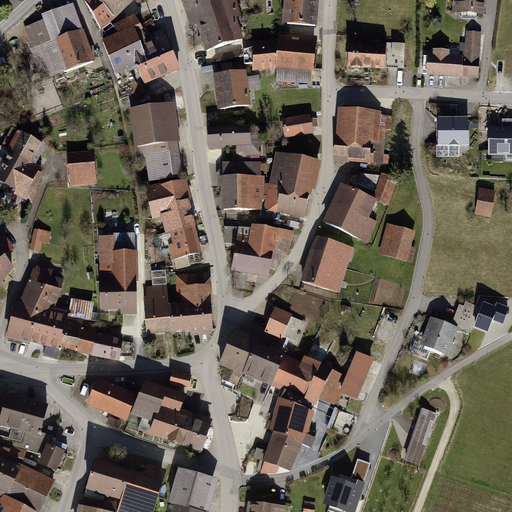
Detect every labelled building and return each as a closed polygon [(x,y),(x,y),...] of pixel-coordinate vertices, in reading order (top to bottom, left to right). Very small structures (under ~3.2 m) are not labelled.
[(90,0),(87,2),(104,30),(136,0),(90,0)] [(236,0),(181,0),(190,27),(198,25),(206,51),(245,39),(238,18),(242,17),(236,0)] [(321,0),(287,0),(285,23),(319,26),(321,0)] [(454,0),(453,12),(488,15),(489,0),(454,0)] [(96,62),(74,4),(44,16),(45,20),(26,27),(34,49),(32,50),(43,81),(96,62)] [(118,34),(104,40),(125,98),(141,91),(133,72),(140,69),(147,85),(181,70),(164,29),(147,37),(137,15),(115,25),(118,34)] [(396,37),(397,26),(382,25),(382,36),(396,37)] [(466,58),(446,57),(445,78),(480,80),(483,35),(467,34),(466,58)] [(280,44),(255,47),(254,72),(278,69),(277,84),(316,86),(318,37),(281,35),(280,44)] [(387,44),(347,44),(348,71),(387,71),(387,44)] [(248,70),(214,75),(219,112),(253,107),(248,70)] [(176,103),(131,109),(137,158),(147,156),(151,182),(183,177),(179,143),(181,143),(176,103)] [(384,111),(340,109),(338,166),(382,168),(384,111)] [(313,115),(283,120),(286,141),(316,136),(313,115)] [(503,127),(490,127),(490,157),(511,156),(511,119),(503,120),(503,127)] [(471,120),(438,120),(439,149),(471,149),(471,120)] [(259,126),(210,130),(211,151),(237,148),(238,157),(262,155),(259,126)] [(47,146),(11,127),(0,148),(0,181),(27,196),(41,170),(36,166),(47,146)] [(95,151),(68,155),(71,187),(98,184),(95,151)] [(323,162),(278,153),(265,212),(306,220),(313,191),(317,192),(323,162)] [(222,162),(221,212),(264,213),(265,178),(261,178),(261,163),(222,162)] [(373,197),(342,182),(322,225),(370,247),(381,223),(372,218),(379,202),(389,207),(400,182),(384,174),(373,197)] [(189,177),(147,188),(162,251),(171,249),(174,262),(203,255),(191,208),(196,206),(189,177)] [(499,192),(482,189),(477,216),(494,219),(499,192)] [(418,233),(389,224),(380,255),(412,264),(417,249),(414,248),(418,233)] [(290,258),(295,232),(254,225),(252,238),(240,236),(233,275),(271,281),(272,272),(281,273),(284,257),(290,258)] [(52,233),(34,230),(30,250),(42,252),(43,243),(50,244),(52,233)] [(5,235),(0,238),(0,282),(16,270),(6,257),(17,250),(5,235)] [(137,238),(100,239),(102,314),(138,313),(137,238)] [(353,251),(318,239),(303,283),(338,295),(353,251)] [(55,270),(36,266),(22,303),(18,302),(8,338),(47,347),(44,357),(61,360),(63,350),(118,365),(125,341),(95,334),(97,324),(93,322),(96,304),(72,300),(69,311),(57,309),(66,279),(53,276),(55,270)] [(170,285),(146,287),(149,335),(193,332),(193,337),(214,336),(210,274),(178,276),(180,306),(172,306),(170,285)] [(487,302),(479,323),(490,327),(495,316),(505,320),(509,310),(487,302)] [(465,308),(460,306),(453,325),(471,331),(479,308),(467,303),(465,308)] [(294,316),(276,309),(266,334),(299,348),(308,325),(293,319),(294,316)] [(460,330),(432,319),(421,346),(449,357),(460,330)] [(285,352),(236,331),(220,367),(228,371),(224,381),(240,388),(245,376),(285,394),(286,391),(318,406),(322,399),(337,408),(349,378),(306,359),(303,365),(284,356),(285,352)] [(193,377),(174,372),(170,387),(189,391),(193,377)] [(123,388),(99,380),(90,406),(130,424),(134,417),(154,425),(151,437),(203,455),(214,421),(183,412),(189,397),(185,396),(169,389),(146,381),(142,389),(126,382),(123,388)] [(49,405),(9,395),(1,427),(4,427),(41,437),(41,434),(49,405)] [(315,414),(279,401),(271,430),(275,433),(265,463),(292,473),(303,445),(314,451),(317,440),(308,436),(315,414)] [(439,415),(423,410),(407,463),(422,468),(439,415)] [(109,424),(121,426),(122,420),(110,418),(109,424)] [(41,437),(4,427),(0,438),(0,446),(44,453),(48,444),(53,446),(55,438),(41,434),(41,437)] [(53,446),(48,444),(44,453),(39,465),(57,473),(66,452),(53,446)] [(0,446),(0,490),(4,492),(0,501),(0,511),(43,511),(58,482),(23,466),(28,451),(0,446)] [(156,511),(167,473),(149,467),(146,476),(97,461),(86,507),(81,507),(79,511),(118,511),(120,508),(101,503),(103,497),(124,501),(121,511),(156,511)] [(209,511),(219,483),(180,471),(168,510),(174,511),(173,511),(209,511)] [(339,482),(333,480),(324,507),(339,511),(356,511),(365,485),(341,477),(339,482)] [(288,511),(288,510),(249,503),(247,511),(288,511)]
